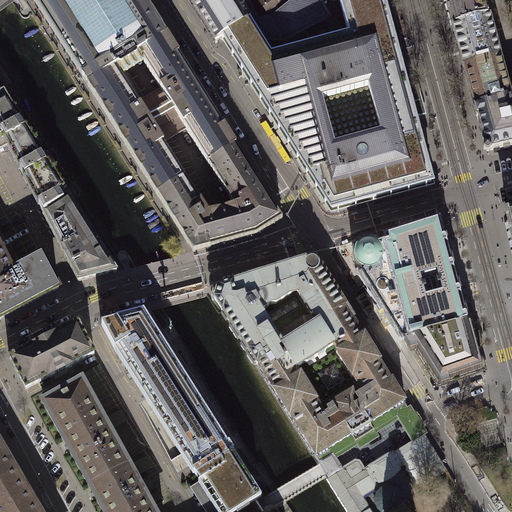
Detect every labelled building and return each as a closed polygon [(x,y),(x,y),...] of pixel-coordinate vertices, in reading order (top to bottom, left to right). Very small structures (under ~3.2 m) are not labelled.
[(33,0),(88,86),(116,68),(111,60),(134,46),(137,50),(139,54),(168,37),(165,33),(158,22),(144,0),(33,0)] [(224,38),(250,22),(236,0),(188,0),(216,44),(224,38)] [(310,175),(332,210),(432,183),(411,106),(388,22),(382,0),(339,0),(348,32),(349,36),(271,56),(268,50),(262,41),(262,40),(250,22),(224,38),(232,51),(238,61),(291,145),(310,175)] [(318,0),(289,0),(291,4),(271,18),(250,22),(262,40),(262,41),(285,43),(313,28),(329,19),(318,0)] [(258,0),(271,18),(291,4),(289,0),(258,0)] [(484,0),(445,0),(453,28),(489,18),(484,0)] [(489,18),(453,28),(459,48),(464,67),(500,57),(495,39),(489,18)] [(208,163),(236,146),(168,37),(139,54),(168,101),(164,103),(165,104),(154,110),(153,109),(146,114),(156,130),(178,116),(208,163)] [(500,57),(464,67),(474,107),(511,97),(500,57)] [(116,68),(88,86),(157,195),(186,177),(156,130),(146,114),(116,68)] [(0,132),(7,147),(32,195),(43,214),(64,201),(59,194),(68,188),(50,161),(46,164),(42,157),(46,154),(29,127),(25,130),(20,122),(24,120),(0,84),(0,132)] [(511,100),(511,97),(474,107),(480,129),(486,151),(510,146),(511,145),(511,100)] [(186,177),(157,195),(193,252),(230,243),(256,236),(282,219),(263,189),(239,150),(236,146),(208,163),(212,169),(235,206),(209,214),(186,177)] [(64,201),(43,214),(59,246),(78,282),(95,277),(117,272),(69,197),(64,201)] [(352,256),(352,261),(403,340),(470,322),(456,269),(442,217),(400,231),(357,245),(353,251),(352,256)] [(0,249),(0,302),(4,300),(0,290),(0,289),(6,286),(12,272),(0,249)] [(0,290),(4,300),(0,302),(0,320),(59,288),(41,256),(12,272),(6,286),(0,289),(0,290)] [(219,288),(215,299),(223,312),(249,353),(257,366),(258,365),(275,392),(274,392),(290,417),(291,417),(320,464),(321,463),(323,461),(331,456),(333,455),(333,456),(397,416),(397,417),(410,409),(406,402),(407,402),(393,380),(391,381),(386,372),(379,362),(381,361),(376,354),(375,354),(369,344),(370,343),(365,335),(363,336),(353,320),(355,319),(346,304),(345,305),(321,267),(320,267),(320,265),(319,263),(318,260),(315,259),(313,259),(310,259),(308,261),(307,262),(305,261),(289,266),(276,270),(275,269),(263,273),(263,274),(237,282),(219,288)] [(194,473),(196,476),(232,453),(225,443),(227,442),(144,311),(126,316),(116,319),(117,321),(102,325),(115,351),(121,360),(194,474),(194,473)] [(470,322),(403,340),(410,352),(417,349),(439,383),(483,368),(470,322)] [(78,323),(9,358),(12,364),(26,390),(94,355),(78,323)] [(109,431),(103,419),(82,381),(44,403),(90,486),(129,465),(109,431)] [(377,482),(378,484),(385,482),(391,479),(397,475),(402,469),(401,467),(403,466),(402,465),(411,459),(425,483),(435,477),(413,440),(425,433),(410,409),(396,417),(411,441),(394,452),(393,450),(364,468),(373,483),(374,482),(375,483),(377,482)] [(103,419),(109,431),(127,420),(122,410),(103,419)] [(485,450),(502,447),(499,420),(481,423),(485,450)] [(447,469),(425,433),(413,440),(435,477),(447,469)] [(0,480),(17,471),(0,441),(0,480)] [(148,456),(129,465),(135,477),(153,467),(148,456)] [(373,490),(375,485),(373,483),(364,468),(360,461),(355,461),(340,471),(331,456),(323,461),(332,475),(330,476),(329,476),(328,477),(329,478),(328,479),(349,511),(371,511),(362,497),(373,490)] [(129,465),(90,486),(104,511),(154,511),(135,477),(129,465)] [(17,471),(0,480),(0,511),(41,511),(36,503),(31,494),(22,479),(17,471)] [(217,511),(199,482),(190,488),(205,511),(217,511)] [(264,511),(256,499),(236,511),(264,511)]
